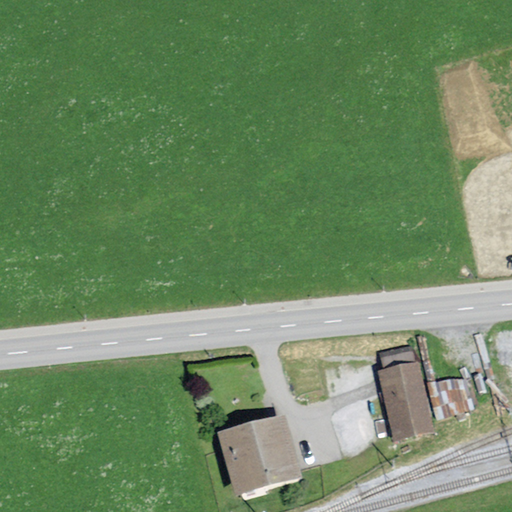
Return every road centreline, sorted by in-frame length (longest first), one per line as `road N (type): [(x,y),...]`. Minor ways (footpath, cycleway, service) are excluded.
road 1 (primary): [(511,302),(0,354)]
road 2 (unknown): [(478,504),(505,303)]
